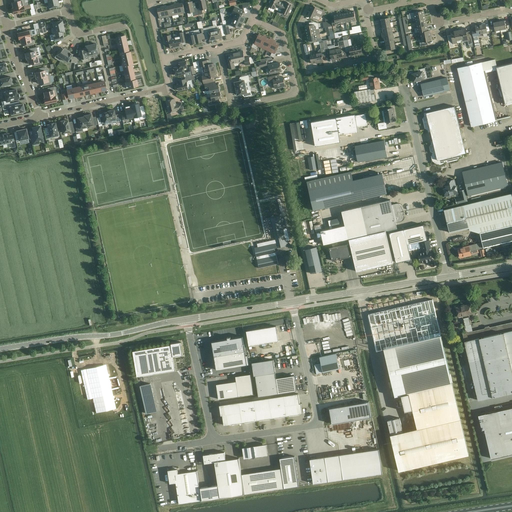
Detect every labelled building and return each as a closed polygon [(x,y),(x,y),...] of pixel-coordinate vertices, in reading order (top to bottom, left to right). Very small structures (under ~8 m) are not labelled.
[(13,8),(23,6),(25,5),(24,0),(16,0),(17,2),(11,3),(13,8)] [(195,3),(198,15),(203,14),(202,9),(207,8),(204,0),(199,0),(198,0),(199,2),(195,3)] [(279,2),(279,0),(271,0),(270,0),(269,2),(269,3),(270,3),(268,7),(275,10),(275,9),(278,11),(282,3),(279,2)] [(192,11),(193,16),(198,15),(195,3),(192,3),(192,2),(189,2),(186,3),(188,13),(192,11)] [(290,9),(292,5),(286,2),(285,4),(282,3),(278,11),(281,12),(287,15),(289,12),(290,12),(291,10),(290,9)] [(183,3),(176,5),(179,15),(185,13),(183,3)] [(170,6),(172,16),(179,15),(176,5),(170,6)] [(24,11),(23,6),(13,8),(12,8),(12,9),(12,10),(13,13),(13,14),(20,12),(20,13),(23,12),(24,11)] [(170,6),(164,8),(166,17),(172,16),(170,6)] [(313,6),(311,11),(321,16),(323,10),(313,6)] [(233,19),(243,23),(245,17),(242,15),(244,11),(235,7),(232,14),(235,15),(233,19)] [(164,8),(157,9),(159,19),(166,17),(164,8)] [(418,8),(412,9),(412,13),(409,13),(410,18),(415,17),(424,16),(423,11),(419,11),(418,8)] [(311,11),(308,16),(318,21),(321,16),(311,11)] [(331,19),(333,26),(336,26),(335,24),(341,23),(339,14),(334,15),(334,19),(331,19)] [(234,26),(240,29),(243,23),(233,19),(231,25),(229,25),(230,29),(233,28),(234,26)] [(54,28),(63,26),(62,21),(50,23),(51,29),(54,28)] [(309,25),(305,26),(306,31),(315,29),(319,29),(318,24),(313,22),(309,23),(309,25)] [(482,25),(475,26),(476,29),(472,30),(475,47),(479,46),(477,35),(483,33),(484,36),(485,37),(486,36),(487,35),(487,33),(485,24),(485,23),(482,24),(482,25)] [(216,26),(214,26),(217,39),(222,38),(223,37),(222,33),(225,32),(224,26),(223,26),(223,25),(217,26),(216,26)] [(214,26),(204,28),(206,36),(208,36),(210,41),(217,39),(214,26)] [(206,36),(204,28),(194,30),(197,43),(202,42),(201,37),(206,36)] [(458,31),(460,39),(461,42),(468,41),(468,44),(472,44),(470,31),(466,32),(466,28),(462,29),(462,30),(458,31)] [(19,38),(19,39),(32,36),(31,30),(27,31),(27,30),(24,31),(24,32),(18,33),(18,34),(17,35),(18,38),(19,38)] [(185,32),(185,33),(187,43),(190,42),(191,45),(197,43),(194,30),(185,32)] [(451,35),(448,36),(450,48),(454,47),(453,44),(461,42),(460,39),(458,31),(454,31),(454,30),(451,31),(451,35)] [(64,31),(53,34),(54,41),(63,39),(62,35),(63,35),(63,32),(65,32),(64,31)] [(176,39),(178,48),(183,47),(182,41),(185,40),(186,43),(187,43),(185,33),(184,33),(177,34),(178,37),(176,38),(176,39)] [(365,48),(363,39),(362,33),(360,33),(361,39),(359,39),(360,42),(357,42),(354,43),(355,45),(356,55),(362,54),(361,49),(365,48)] [(251,47),(255,49),(257,46),(261,48),(266,37),(259,34),(254,44),(253,43),(251,47)] [(309,41),(310,43),(321,41),(321,38),(320,38),(320,34),(307,36),(308,42),(309,41)] [(420,43),(420,46),(428,45),(427,41),(431,41),(430,35),(421,37),(422,42),(420,43)] [(26,43),(27,46),(34,44),(33,41),(31,41),(30,36),(32,36),(19,39),(20,39),(21,44),(26,43)] [(170,44),(171,49),(178,48),(176,39),(176,38),(171,39),(171,36),(164,37),(166,44),(170,44)] [(261,48),(268,51),(272,41),(266,37),(261,48)] [(335,47),(337,59),(343,57),(347,57),(345,52),(346,52),(344,40),(339,41),(338,43),(339,46),(335,47)] [(350,51),(351,56),(356,55),(355,45),(351,46),(350,41),(348,40),(344,40),(346,52),(350,51)] [(270,56),(274,58),(276,54),(275,54),(279,44),(272,41),(268,51),(272,53),(270,56)] [(60,61),(62,58),(67,50),(65,48),(64,49),(61,47),(60,49),(59,48),(56,43),(51,46),(54,52),(57,50),(58,51),(54,58),(60,61)] [(90,45),(92,54),(98,53),(96,44),(90,45)] [(311,59),(312,64),(317,63),(315,53),(310,54),(309,51),(307,44),(303,44),(306,59),(311,59)] [(330,55),(331,60),(337,59),(335,47),(329,48),(325,49),(326,56),(330,55)] [(26,58),(26,59),(37,56),(36,56),(35,51),(37,51),(36,48),(29,49),(30,52),(25,53),(25,54),(25,55),(26,58)] [(88,58),(88,55),(86,48),(83,49),(83,50),(79,50),(81,59),(88,58)] [(321,52),(315,53),(317,63),(323,61),(322,56),(326,56),(325,49),(325,48),(321,49),(321,52)] [(71,63),(78,63),(78,57),(72,56),(71,56),(72,54),(69,52),(70,51),(67,50),(62,58),(68,62),(70,59),(71,59),(71,63)] [(245,61),(246,65),(250,64),(249,58),(245,59),(243,51),(237,52),(239,63),(245,61)] [(232,61),(228,62),(229,69),(234,68),(235,68),(234,64),(239,63),(237,52),(230,54),(231,58),(232,61)] [(34,63),(34,66),(41,64),(40,61),(39,61),(37,56),(26,59),(27,59),(28,64),(34,63)] [(495,59),(457,68),(471,127),(495,121),(484,73),(496,70),(496,67),(497,66),(495,59)] [(174,68),(176,76),(185,74),(184,69),(188,68),(186,61),(179,63),(180,67),(174,68)] [(207,61),(199,63),(200,67),(201,67),(203,73),(205,72),(216,70),(215,67),(214,67),(214,64),(208,65),(207,61)] [(505,105),(511,103),(511,62),(497,66),(496,67),(496,70),(505,105)] [(270,74),(282,71),(280,63),(268,65),(270,74)] [(46,76),(49,75),(48,70),(47,71),(46,67),(39,69),(40,72),(35,73),(35,74),(35,77),(36,77),(36,78),(37,78),(46,76)] [(202,77),(204,84),(205,84),(211,82),(210,78),(217,77),(216,74),(217,73),(216,70),(205,72),(206,76),(202,77)] [(418,81),(418,82),(420,81),(420,80),(424,79),(422,71),(412,74),(414,82),(418,81)] [(273,80),(275,89),(285,86),(283,77),(280,77),(279,74),(268,77),(269,81),(273,80)] [(50,81),(49,75),(46,76),(37,78),(38,84),(43,82),(44,85),(51,84),(50,81)] [(235,83),(236,89),(246,87),(249,86),(249,82),(250,82),(248,75),(240,77),(241,81),(235,83)] [(0,79),(0,84),(0,86),(5,85),(6,86),(9,85),(9,84),(12,84),(10,77),(0,79)] [(354,92),(356,104),(375,101),(373,89),(380,88),(379,81),(378,81),(377,77),(369,78),(371,89),(370,90),(370,89),(354,92)] [(98,81),(101,91),(106,90),(104,81),(103,78),(98,79),(98,81)] [(424,96),(450,90),(447,78),(421,84),(424,96)] [(178,84),(179,91),(188,89),(187,82),(186,82),(186,79),(179,81),(180,84),(178,84)] [(135,80),(126,82),(125,82),(126,88),(138,85),(136,80),(135,80)] [(211,94),(220,92),(219,85),(216,86),(215,81),(211,82),(205,84),(206,91),(210,90),(211,94)] [(244,94),(245,97),(252,96),(250,90),(249,86),(246,87),(236,89),(238,95),(244,94)] [(44,98),(57,95),(55,87),(48,88),(49,91),(43,93),(44,98)] [(16,89),(4,93),(6,100),(4,101),(4,105),(10,103),(10,101),(18,99),(18,98),(19,98),(18,94),(17,94),(16,89)] [(222,98),(220,92),(211,94),(207,95),(210,105),(220,103),(219,99),(222,98)] [(45,103),(45,104),(51,102),(52,103),(55,102),(56,101),(55,96),(57,95),(44,98),(44,99),(43,99),(44,103),(45,103)] [(166,101),(169,113),(183,109),(182,103),(176,105),(175,99),(166,101)] [(9,109),(10,115),(25,111),(23,104),(20,104),(19,101),(10,103),(4,105),(2,105),(3,110),(9,109)] [(139,116),(140,120),(146,118),(144,109),(140,110),(138,103),(137,103),(136,103),(134,103),(134,104),(131,105),(134,118),(139,116)] [(121,113),(123,124),(131,122),(130,118),(133,117),(134,118),(131,105),(131,106),(124,107),(125,112),(121,113)] [(438,164),(440,164),(441,164),(442,164),(443,163),(444,162),(445,161),(447,161),(447,162),(458,160),(459,157),(461,157),(461,154),(466,153),(454,105),(424,112),(425,115),(423,117),(425,128),(428,129),(429,131),(431,131),(433,140),(431,140),(431,143),(429,145),(431,151),(432,150),(433,152),(432,153),(432,155),(431,157),(432,159),(432,160),(433,161),(434,163),(435,163),(437,164),(438,164)] [(378,123),(379,130),(387,128),(386,122),(395,121),(393,108),(385,109),(386,116),(385,116),(386,122),(378,123)] [(110,121),(111,124),(116,123),(116,122),(119,121),(118,116),(115,116),(114,110),(107,111),(108,112),(110,121)] [(100,117),(97,118),(99,126),(102,126),(102,124),(104,123),(105,125),(111,124),(110,121),(108,112),(102,114),(103,116),(100,117)] [(84,115),(87,126),(93,125),(97,124),(96,119),(92,119),(91,113),(88,114),(88,115),(84,115)] [(311,122),(315,146),(340,142),(339,135),(358,132),(357,127),(367,125),(365,114),(350,117),(350,115),(311,122)] [(75,126),(77,132),(82,130),(82,128),(87,127),(87,126),(84,115),(84,116),(81,117),(81,116),(78,117),(78,118),(77,118),(79,125),(75,126)] [(70,132),(71,133),(74,132),(72,122),(68,122),(68,120),(65,121),(64,120),(60,121),(63,133),(70,132)] [(45,132),(46,139),(51,138),(50,137),(55,136),(55,137),(59,136),(58,132),(57,132),(55,123),(53,123),(50,124),(47,125),(49,131),(45,132)] [(40,125),(36,126),(36,127),(34,127),(35,129),(33,129),(34,135),(30,136),(29,131),(32,145),(33,145),(39,144),(40,144),(39,140),(43,139),(42,132),(41,132),(41,131),(42,130),(40,125)] [(15,135),(17,143),(20,142),(19,140),(28,138),(26,129),(17,131),(17,134),(15,135)] [(0,144),(10,142),(12,148),(15,147),(14,140),(13,135),(9,136),(8,133),(4,134),(1,135),(0,134),(0,144)] [(384,140),(355,146),(358,162),(387,157),(384,140)] [(502,162),(462,171),(468,196),(508,187),(502,162)] [(307,181),(313,210),(352,201),(387,193),(382,173),(353,180),(351,171),(307,181)] [(444,189),(445,196),(458,193),(456,186),(455,186),(454,180),(444,182),(445,186),(446,186),(446,188),(444,189)] [(464,190),(460,191),(461,198),(455,200),(456,204),(467,201),(464,190)] [(479,233),(483,248),(511,241),(511,195),(511,193),(444,210),(449,233),(469,228),(469,230),(479,233)] [(390,200),(342,211),(345,225),(402,212),(402,208),(402,207),(402,206),(401,206),(401,205),(400,205),(400,204),(399,204),(398,204),(397,204),(396,204),(392,205),(390,200)] [(345,225),(321,231),(324,245),(349,239),(386,231),(387,230),(397,228),(396,223),(400,222),(401,222),(401,221),(402,221),(403,221),(403,220),(403,219),(404,219),(404,218),(404,217),(404,215),(403,215),(402,212),(345,225)] [(254,248),(256,256),(269,254),(270,255),(276,253),(276,252),(277,252),(278,252),(278,251),(278,250),(278,248),(288,246),(287,240),(289,240),(287,228),(283,229),(280,216),(271,218),(276,243),(254,248)] [(343,217),(330,220),(332,228),(345,225),(343,217)] [(397,228),(387,230),(389,233),(396,262),(411,259),(408,244),(427,240),(424,225),(399,230),(397,228)] [(350,244),(329,249),(332,261),(352,256),(356,272),(368,269),(393,263),(386,231),(349,239),(350,244)] [(425,261),(425,262),(428,262),(428,261),(432,260),(430,251),(429,251),(429,249),(431,248),(429,240),(421,242),(423,250),(425,250),(425,252),(418,254),(420,262),(425,261)] [(458,249),(460,257),(471,255),(470,251),(482,249),(481,243),(468,246),(469,247),(458,249)] [(316,247),(305,250),(311,273),(322,271),(316,247)] [(276,255),(257,259),(259,268),(275,265),(278,264),(276,255)] [(375,350),(384,348),(441,335),(433,299),(367,314),(375,350)] [(464,326),(466,332),(472,330),(471,324),(470,317),(469,317),(469,314),(471,313),(469,305),(456,308),(458,317),(462,316),(463,318),(462,318),(464,326)] [(463,333),(478,400),(511,392),(511,321),(473,331),(472,330),(466,332),(466,333),(463,333)] [(246,331),(249,346),(278,341),(276,326),(246,331)] [(441,335),(384,348),(395,397),(409,393),(417,429),(403,432),(400,418),(387,421),(391,435),(390,435),(399,471),(469,454),(441,335)] [(227,339),(212,342),(216,370),(248,365),(243,336),(231,338),(231,337),(227,338),(227,339)] [(133,351),(137,377),(176,370),(173,357),(183,355),(181,342),(171,344),(171,345),(133,351)] [(340,369),(336,353),(319,357),(323,372),(340,369)] [(273,359),(252,362),(254,376),(256,375),(259,396),(296,391),(296,385),(296,384),(295,384),(295,382),(295,381),(294,375),(276,378),(273,359)] [(250,374),(236,376),(237,382),(216,384),(218,399),(253,394),(250,374)] [(152,383),(140,385),(145,414),(158,411),(152,383)] [(223,415),(224,425),(303,413),(301,403),(300,403),(298,394),(220,405),(221,415),(223,415)] [(369,401),(359,403),(361,419),(371,417),(369,401)] [(359,403),(349,405),(352,421),(361,419),(359,403)] [(349,405),(329,408),(332,424),(352,421),(349,405)] [(511,407),(496,411),(500,426),(511,422),(511,407)] [(506,455),(503,440),(500,426),(496,411),(478,415),(482,430),(484,429),(491,459),(506,455)] [(503,440),(511,438),(511,422),(500,426),(503,440)] [(511,438),(503,440),(506,455),(511,453),(511,438)] [(249,448),(248,447),(242,448),(244,458),(250,458),(250,456),(255,456),(255,457),(268,455),(266,444),(253,446),(253,447),(249,448)] [(379,450),(340,455),(344,480),(383,474),(379,450)] [(213,455),(213,454),(209,454),(209,456),(203,456),(204,464),(215,462),(218,485),(200,488),(202,500),(220,497),(244,494),(241,474),(239,458),(226,460),(225,453),(213,455)] [(340,455),(320,458),(324,482),(344,480),(340,455)] [(280,458),(281,468),(284,488),(299,486),(295,456),(280,458)] [(320,458),(310,460),(313,484),(324,482),(320,458)] [(241,474),(244,494),(284,488),(281,468),(241,474)] [(176,483),(179,504),(201,500),(197,471),(178,473),(177,469),(168,470),(170,483),(176,483)]
